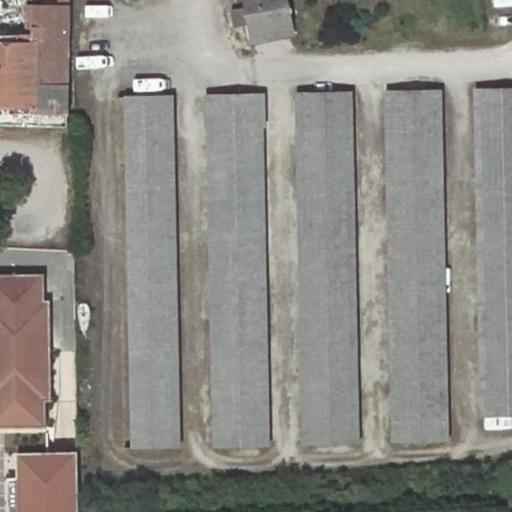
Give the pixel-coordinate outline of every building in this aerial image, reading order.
[(292,31),(284,0),(243,0),(249,40),(292,31)] [(0,125),(71,129),(67,23),(30,24),(29,42),(0,42),(0,125)] [(511,413),(511,89),(475,91),(481,415),(511,413)] [(452,442),(443,91),(389,93),(397,444),(452,442)] [(362,446),(353,93),(296,96),(305,448),(362,446)] [(273,448),(264,96),(208,99),(217,449),(273,448)] [(186,452),(177,100),(121,102),(130,454),(186,452)] [(44,301),(43,274),(0,275),(0,428),(46,428),(45,401),(51,401),(49,301),(44,301)] [(14,448),(15,472),(5,473),(6,511),(77,511),(76,447),(14,448)]
